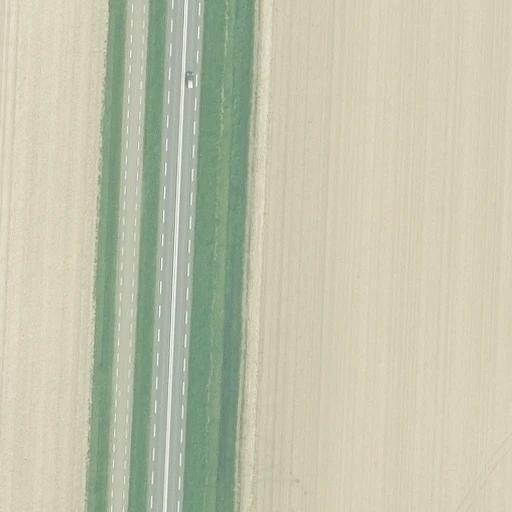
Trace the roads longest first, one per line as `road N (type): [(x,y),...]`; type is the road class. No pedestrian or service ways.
road 1 (unclassified): [(116,511),(138,0)]
road 2 (primary): [(164,511),(186,0)]
